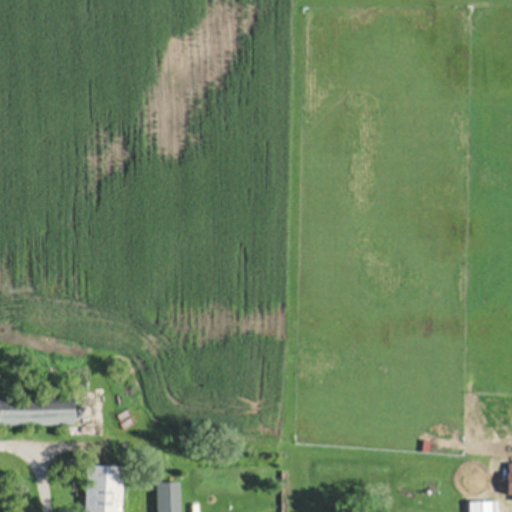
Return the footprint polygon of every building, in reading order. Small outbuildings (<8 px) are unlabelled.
[(70,420),(0,420),(0,392),(70,392),(70,420)] [(79,402),(80,402),(81,402),(82,402),(83,403),(83,404),(84,404),(84,405),(84,406),(85,407),(84,408),(84,409),(84,410),(83,410),(83,411),(82,411),(81,412),(80,412),(79,412),(78,412),(77,411),(76,411),(75,410),(75,409),(74,408),(74,407),(74,406),(74,405),(75,404),(76,403),(77,402),(78,402),(79,402)] [(102,412),(102,415),(108,415),(108,427),(102,427),(102,419),(97,419),(97,412),(102,412)] [(73,458),(73,463),(76,463),(76,468),(73,468),(73,472),(66,473),(65,459),(73,458)] [(122,464),(120,511),(83,511),(85,462),(122,464)] [(178,478),(179,511),(157,511),(156,479),(178,478)] [(491,511),(468,511),(468,499),(491,498),(491,511)]
